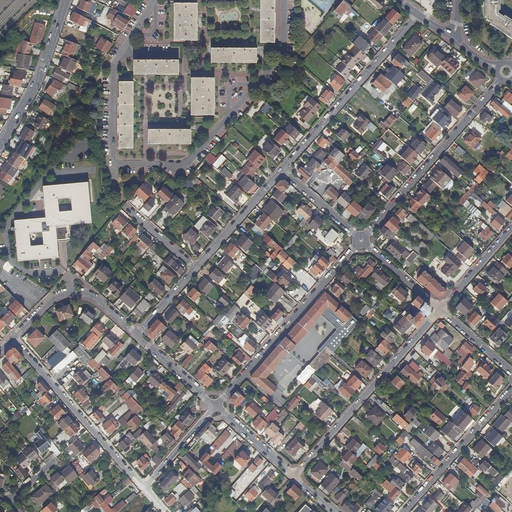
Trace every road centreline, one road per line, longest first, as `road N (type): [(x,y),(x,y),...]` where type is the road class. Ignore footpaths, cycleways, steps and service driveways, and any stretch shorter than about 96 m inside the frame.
road 1 (residential): [(113,164),(188,161),(282,54),(283,0)]
road 2 (residential): [(294,477),(441,307)]
road 3 (residential): [(361,240),(215,406)]
road 4 (residential): [(500,79),(361,240)]
road 5 (residential): [(281,171),(417,14)]
road 6 (residential): [(14,338),(143,487)]
road 7 (residential): [(511,388),(404,511)]
road 8 (residential): [(0,145),(31,92),(66,0)]
road 9 (residential): [(136,335),(98,299),(66,291),(14,338)]
road 10 (residential): [(195,268),(281,171)]
